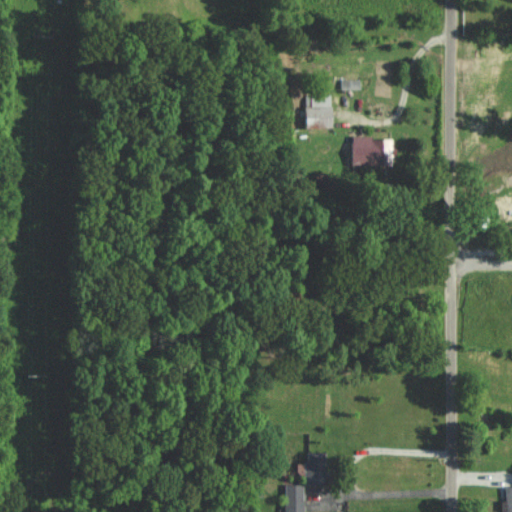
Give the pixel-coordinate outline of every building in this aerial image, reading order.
[(333,126),(332,95),(306,96),(307,127),(333,126)] [(353,136),(352,163),(384,164),(385,136),(353,136)] [(511,195),(503,196),(503,214),(511,213),(511,195)] [(329,483),(330,451),(307,450),(306,482),(329,483)] [(304,511),(305,483),(286,482),(285,511),(304,511)] [(507,509),(507,511),(511,511),(511,484),(506,485),(507,499),(503,499),(503,510),(507,509)]
